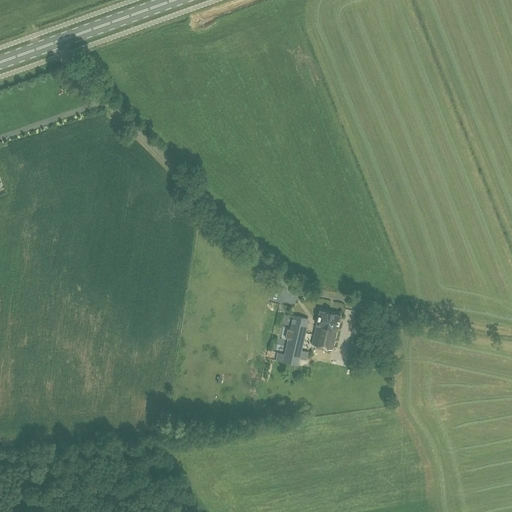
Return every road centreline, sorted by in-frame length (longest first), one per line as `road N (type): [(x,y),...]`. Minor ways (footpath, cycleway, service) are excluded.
road 1 (unclassified): [(294,290),(50,46)]
road 2 (primary): [(50,46),(179,0)]
